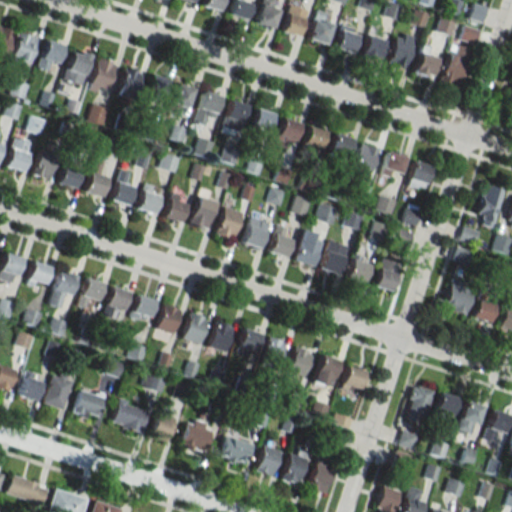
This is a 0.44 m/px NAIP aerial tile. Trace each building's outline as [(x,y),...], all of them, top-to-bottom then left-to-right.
[(201,0),(200,7),(216,10),(218,0),(201,0)] [(241,19),(248,3),(241,0),(230,0),(225,13),(241,19)] [(278,0),(277,0),(257,0),(251,23),(269,28),(278,0)] [(368,0),(357,0),(355,4),(366,8),(368,0)] [(478,23),(484,6),(470,2),(465,19),(478,23)] [(278,31),(295,36),(304,9),(286,4),(278,31)] [(323,12),(313,9),(304,38),(323,45),(330,25),(320,22),(323,12)] [(450,21),(437,17),(433,30),(446,34),(450,21)] [(356,30),(338,24),(331,47),(349,53),(356,30)] [(456,39),(472,43),(476,29),(460,25),(456,39)] [(9,29),(0,26),(0,55),(2,56),(9,29)] [(7,60),(25,65),(34,37),(16,31),(7,60)] [(400,68),(411,36),(393,31),(383,63),(400,68)] [(374,60),(381,39),(364,33),(357,55),(374,60)] [(44,61),(56,62),(58,42),(40,40),(36,68),(43,69),(44,61)] [(454,87),(466,48),(449,42),(437,82),(454,87)] [(433,58),(424,54),(427,47),(420,44),(408,72),(425,78),(433,58)] [(88,54),(71,47),(59,78),(76,85),(88,54)] [(112,63),(96,57),(85,87),(101,93),(112,63)] [(139,71),(121,66),(115,87),(133,92),(139,71)] [(160,102),(167,79),(147,73),(140,96),(160,102)] [(5,93),(20,98),(24,84),(9,79),(5,93)] [(190,88),(174,83),(167,103),(183,108),(190,88)] [(205,115),(210,117),(217,95),(200,89),(190,120),(201,124),(205,115)] [(217,128),(235,134),(245,105),(227,99),(217,128)] [(98,124),(104,108),(90,103),(83,119),(98,124)] [(263,132),(270,113),(253,107),(247,126),(263,132)] [(36,134),(41,120),(27,115),(22,129),(36,134)] [(297,123),(279,117),(270,143),(289,149),(297,123)] [(316,150),(323,131),(305,125),(299,144),(316,150)] [(349,138),(332,131),(324,151),(342,158),(349,138)] [(2,166),(19,171),(27,141),(10,136),(2,166)] [(210,141),(195,137),(190,153),(204,158),(210,141)] [(374,148),(358,143),(348,175),(364,180),(374,148)] [(218,161),(231,163),(234,149),(221,146),(218,161)] [(377,173),(395,178),(403,153),(384,148),(377,173)] [(28,173),(45,179),(54,157),(36,150),(28,173)] [(171,172),(176,158),(159,152),(154,166),(171,172)] [(99,161),(90,158),(80,191),(98,196),(105,176),(95,173),(99,161)] [(427,165),(410,159),(402,183),(420,189),(427,165)] [(71,188),(77,170),(59,164),(53,182),(71,188)] [(120,182),(124,172),(117,169),(106,198),(123,205),(130,186),(120,182)] [(500,189),(483,184),(471,222),(488,227),(500,189)] [(136,186),(135,211),(155,212),(156,186),(136,186)] [(185,198),(167,192),(159,217),(176,223),(185,198)] [(511,193),(511,194),(503,219),(511,221),(511,193)] [(306,199),(292,195),(287,211),(301,215),(306,199)] [(186,224),(204,230),(213,201),(195,196),(186,224)] [(310,218),(328,223),(333,207),(315,202),(310,218)] [(239,211),(221,205),(211,232),(229,239),(239,211)] [(398,220),(411,226),(417,212),(403,206),(398,220)] [(353,229),(358,215),(345,210),(339,224),(353,229)] [(258,249),(266,222),(246,216),(238,243),(258,249)] [(292,226),(277,220),(263,250),(278,256),(292,226)] [(365,236),(380,242),(385,225),(371,220),(365,236)] [(405,245),(408,232),(390,226),(387,239),(405,245)] [(475,231),(460,226),(456,238),(471,243),(475,231)] [(319,235),(300,229),(289,260),(308,267),(319,235)] [(493,233),(487,249),(503,254),(509,238),(493,233)] [(334,274),(343,245),(324,240),(316,269),(334,274)] [(465,251),(454,246),(449,258),(460,263),(465,251)] [(0,253),(19,258),(13,276),(9,275),(7,282),(0,280),(0,253)] [(367,259),(349,253),(342,276),(360,281),(367,259)] [(397,262),(380,256),(369,285),(387,291),(397,262)] [(46,267),(28,261),(22,279),(40,285),(46,267)] [(494,271),(506,274),(508,266),(496,262),(494,271)] [(71,278),(53,272),(48,290),(66,296),(71,278)] [(99,284),(81,278),(75,296),(94,302),(99,284)] [(463,314),(470,284),(447,279),(440,308),(463,314)] [(125,293),(107,287),(101,305),(119,311),(125,293)] [(126,316),(145,321),(151,300),(132,294),(126,316)] [(467,317),(485,322),(492,301),(474,296),(467,317)] [(169,333),(177,308),(160,303),(152,327),(169,333)] [(499,309),(493,326),(511,332),(511,329),(511,303),(508,312),(499,309)] [(35,310),(22,310),(22,324),(35,324),(35,310)] [(196,343),(205,317),(187,311),(179,338),(196,343)] [(221,351),(228,324),(212,320),(205,346),(221,351)] [(257,333),(239,328),(233,347),(250,353),(257,333)] [(258,356),(276,364),(284,343),(266,336),(258,356)] [(300,376),(308,351),(291,346),(284,371),(300,376)] [(337,361),(318,354),(308,380),(327,387),(337,361)] [(100,373),(113,377),(119,361),(105,357),(100,373)] [(337,389),(354,394),(361,369),(344,364),(337,389)] [(31,372),(22,369),(13,394),(31,400),(38,380),(29,377),(31,372)] [(157,391),(162,377),(141,370),(136,385),(157,391)] [(67,381),(48,375),(39,403),(58,409),(67,381)] [(429,390),(409,384),(401,417),(421,422),(429,390)] [(99,398),(76,390),(68,412),(77,415),(79,412),(94,416),(99,398)] [(454,396),(437,390),(430,411),(447,417),(454,396)] [(138,432),(144,407),(114,399),(108,424),(138,432)] [(452,429),(469,434),(478,405),(461,400),(452,429)] [(490,440),(492,431),(501,434),(506,413),(488,408),(480,438),(490,440)] [(145,434),(164,442),(173,422),(155,413),(145,434)] [(201,452),(208,425),(184,418),(176,445),(201,452)] [(405,446),(410,436),(400,431),(395,442),(405,446)] [(214,456),(240,465),(247,443),(221,434),(214,456)] [(268,476),(277,450),(260,444),(251,470),(268,476)] [(278,479),(295,483),(303,451),(286,446),(278,479)] [(332,465),(314,458),(303,487),(321,494),(332,465)] [(2,493),(38,504),(43,485),(7,475),(2,493)] [(441,490),(457,495),(461,482),(445,477),(441,490)] [(379,511),(389,511),(396,490),(378,485),(372,510),(379,511)] [(396,511),(415,511),(422,491),(405,486),(396,511)] [(43,511),(51,488),(84,498),(79,511),(43,511)] [(91,500),(87,511),(117,511),(118,509),(91,500)]
